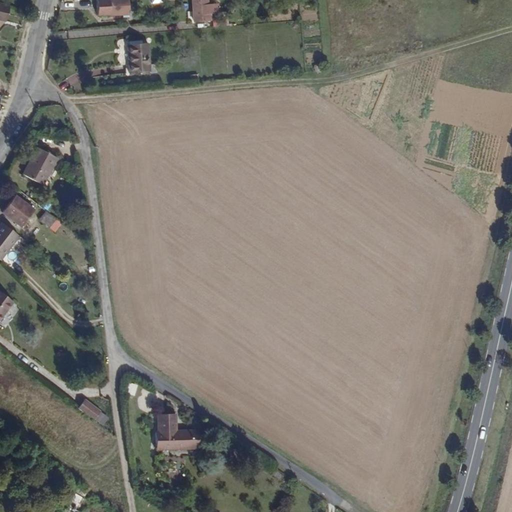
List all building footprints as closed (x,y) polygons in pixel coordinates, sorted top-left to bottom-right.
[(139,11),(139,4),(138,0),(108,0),(108,15),(139,16),(139,11)] [(200,8),(200,0),(185,0),(186,24),(201,24),(200,17),(211,17),(210,8),(200,8)] [(223,27),(222,19),(210,19),(210,28),(223,27)] [(147,71),(144,43),(133,44),(124,45),(127,75),(147,71)] [(47,167),(54,155),(35,145),(26,160),(47,167)] [(37,183),(45,167),(25,161),(19,173),(37,183)] [(30,210),(10,193),(0,204),(0,209),(20,225),(30,210)] [(55,219),(42,209),(36,218),(49,227),(55,219)] [(0,259),(18,237),(0,222),(0,259)] [(0,312),(9,301),(0,293),(0,312)] [(99,412),(82,399),(74,408),(92,421),(99,412)] [(198,444),(197,425),(178,426),(177,409),(158,409),(158,428),(156,428),(156,445),(198,444)] [(85,511),(91,505),(81,498),(71,511),(85,511)]
